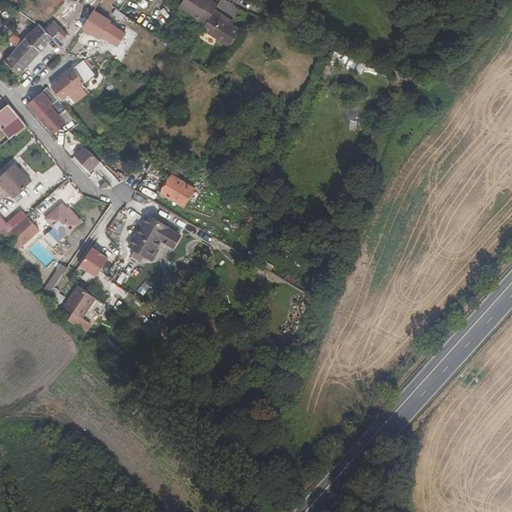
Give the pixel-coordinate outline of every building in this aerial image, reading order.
[(81,0),(95,8),(99,0),(81,0)] [(194,18),(191,22),(202,29),(215,10),(217,6),(208,0),(183,0),(179,8),(194,18)] [(309,9),(308,2),(293,2),(294,21),(306,20),(306,8),(309,9)] [(201,30),(229,47),(241,30),(230,23),(224,19),(225,16),(215,10),(202,29),(201,30)] [(110,22),(93,11),(81,29),(93,37),(95,34),(100,38),(117,49),(125,35),(109,24),(110,22)] [(47,45),(53,38),(44,31),(38,25),(32,31),(47,45)] [(13,33),(5,26),(0,30),(8,39),(13,33)] [(62,29),(56,36),(60,41),(61,41),(68,34),(62,29)] [(47,45),(32,31),(24,38),(40,52),(47,45)] [(8,39),(16,47),(22,41),(13,33),(8,39)] [(40,52),(24,38),(22,41),(16,47),(10,54),(25,69),(40,52)] [(55,45),(62,52),(64,50),(67,46),(61,41),(60,41),(55,45)] [(328,59),(347,67),(350,59),(331,51),(328,59)] [(25,69),(10,54),(4,62),(19,76),(25,69)] [(82,61),(72,69),(84,84),(93,75),(82,61)] [(4,62),(0,65),(0,77),(9,87),(19,76),(4,62)] [(86,95),(79,86),(84,84),(72,69),(50,87),(62,101),(68,96),(74,104),(86,95)] [(57,100),(46,87),(41,92),(53,105),(57,100)] [(41,92),(36,96),(26,104),(38,117),(39,115),(43,119),(41,121),(52,134),(65,124),(50,107),(53,105),(41,92)] [(61,113),(66,108),(59,101),(54,106),(61,113)] [(9,105),(0,112),(0,126),(10,139),(26,126),(9,105)] [(74,155),(90,172),(99,162),(84,147),(74,155)] [(0,184),(13,198),(31,182),(14,164),(0,177),(0,184)] [(184,208),(195,189),(171,175),(160,193),(184,208)] [(68,208),(64,211),(60,206),(46,219),(53,228),(44,236),(53,246),(80,220),(69,207),(68,208)] [(162,241),(171,247),(178,234),(147,215),(128,246),(147,258),(154,247),(157,248),(162,241)] [(8,232),(0,238),(0,239),(12,254),(19,247),(20,247),(39,231),(26,216),(16,224),(8,232)] [(16,224),(13,221),(4,228),(8,232),(16,224)] [(174,248),(181,236),(178,234),(171,247),(174,248)] [(157,248),(154,247),(147,258),(147,259),(152,262),(160,250),(157,248)] [(94,278),(108,260),(92,248),(79,266),(94,278)] [(51,295),(64,274),(57,270),(44,290),(51,295)] [(62,307),(80,319),(93,299),(86,294),(75,287),(62,307)] [(89,327),(78,319),(74,325),(84,333),(86,331),(89,327)] [(150,323),(145,334),(155,338),(159,326),(150,323)] [(102,349),(110,355),(117,346),(108,340),(102,349)]
